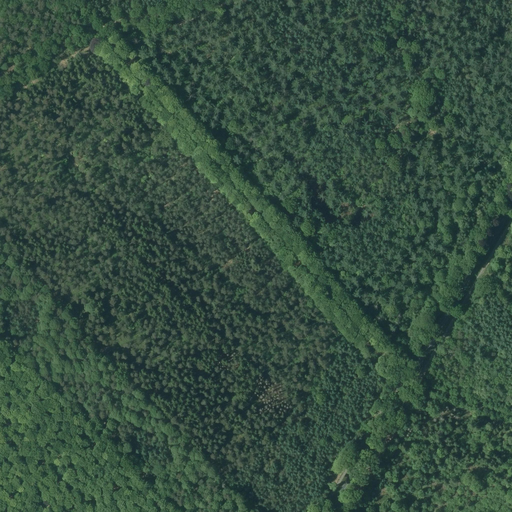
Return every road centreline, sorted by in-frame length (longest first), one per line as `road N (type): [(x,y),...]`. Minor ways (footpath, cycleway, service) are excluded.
road 1 (track): [(201,0),(96,28),(401,376)]
road 2 (track): [(387,381),(102,53)]
road 3 (primary): [(331,511),(511,203)]
road 4 (track): [(311,511),(387,381)]
road 5 (track): [(102,53),(117,40),(165,30),(234,0)]
road 6 (track): [(387,381),(511,424)]
